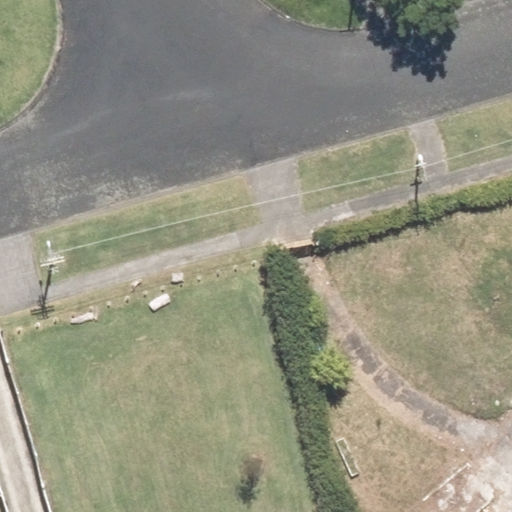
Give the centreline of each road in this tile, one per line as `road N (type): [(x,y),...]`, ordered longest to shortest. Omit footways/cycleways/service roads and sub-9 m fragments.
road 1 (residential): [(0,177),(276,101)]
road 2 (residential): [(276,101),(511,36)]
road 3 (residential): [(157,0),(276,101)]
